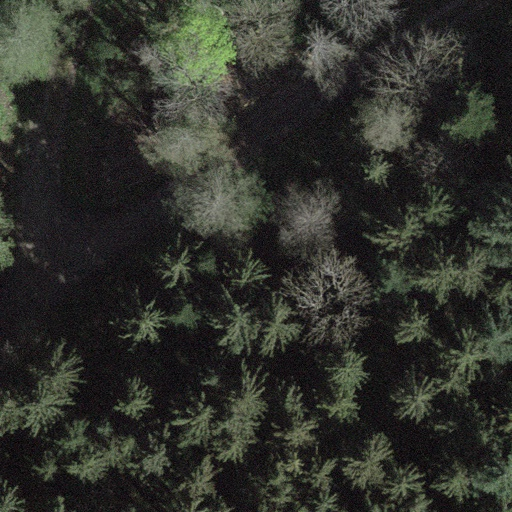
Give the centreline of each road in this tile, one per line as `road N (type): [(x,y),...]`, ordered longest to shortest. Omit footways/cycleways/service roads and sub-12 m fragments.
road 1 (track): [(0,340),(489,0)]
road 2 (track): [(103,0),(0,325)]
